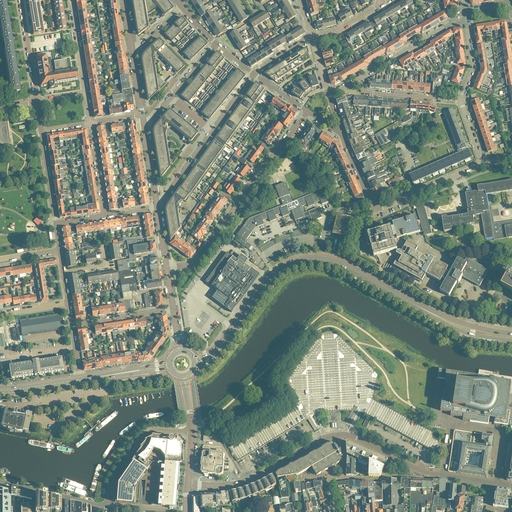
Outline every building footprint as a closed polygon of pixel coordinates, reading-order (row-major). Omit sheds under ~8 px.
[(26,0),(27,0),(33,35),(44,33),(38,0),(26,0)] [(159,6),(154,0),(132,0),(133,1),(133,3),(133,4),(134,4),(134,6),(134,9),(135,11),(135,12),(135,14),(136,17),(135,17),(136,17),(136,19),(136,20),(136,22),(137,25),(137,27),(137,28),(138,30),(138,33),(139,35),(148,28),(148,27),(147,23),(148,23),(148,19),(147,19),(146,16),(147,16),(147,15),(149,14),(151,13),(153,12),(154,11),(156,9),(158,8),(159,6)] [(165,15),(173,8),(167,0),(154,0),(159,6),(165,15)] [(204,7),(202,3),(206,0),(202,0),(200,1),(201,2),(194,6),(198,11),(204,7)] [(231,7),(237,2),(235,0),(229,0),(227,1),(228,2),(227,2),(229,5),(226,7),(228,9),(231,7)] [(289,5),(286,0),(285,0),(279,4),(280,5),(281,7),(280,8),(280,9),(278,10),(280,12),(283,10),(283,9),(289,5)] [(368,3),(367,0),(360,0),(350,4),(353,10),(356,8),(355,5),(359,4),(361,3),(362,6),(368,3)] [(407,6),(404,0),(399,4),(405,15),(406,17),(409,15),(406,10),(405,8),(407,6)] [(414,5),(410,0),(404,0),(407,6),(413,16),(415,14),(414,13),(411,7),(414,5)] [(319,6),(323,5),(325,4),(324,2),(316,4),(315,1),(307,4),(309,9),(317,7),(319,6)] [(207,12),(205,8),(208,6),(209,7),(213,4),(211,2),(207,4),(204,7),(198,11),(201,17),(204,15),(207,12)] [(234,12),(241,8),(237,2),(231,7),(233,11),(230,13),(231,15),(234,13),(234,12)] [(405,15),(399,4),(394,7),(397,12),(400,11),(401,13),(403,16),(405,15)] [(293,11),(291,8),(289,5),(283,9),(283,10),(285,13),(282,15),(283,17),(286,15),(293,11)] [(353,16),(349,10),(347,12),(343,6),(341,8),(343,11),(344,13),(347,19),(353,16)] [(319,13),(317,7),(309,9),(311,16),(319,13)] [(397,12),(394,7),(388,10),(392,15),(397,12)] [(237,17),(244,13),(241,8),(234,12),(234,13),(236,16),(233,18),(234,20),(237,18),(238,18),(237,17)] [(444,20),(447,18),(446,11),(444,12),(442,13),(440,9),(439,9),(438,10),(444,20)] [(217,13),(213,15),(210,10),(207,12),(204,15),(207,20),(214,16),(214,17),(218,15),(217,13)] [(393,22),(395,21),(393,17),(392,15),(388,10),(383,13),(387,18),(389,17),(391,19),(393,22)] [(444,20),(438,10),(436,11),(436,12),(438,15),(436,17),(440,23),(444,20)] [(9,18),(8,11),(0,12),(0,18),(2,28),(10,27),(9,20),(9,18)] [(270,18),(266,11),(260,15),(264,22),(266,25),(268,24),(266,21),(270,18)] [(296,16),(295,14),(293,11),(286,15),(289,19),(285,21),(286,23),(289,21),(290,20),(296,16)] [(336,25),(334,17),(330,18),(330,17),(331,17),(329,11),(326,11),(328,20),(329,20),(330,27),(336,25)] [(347,19),(344,13),(343,11),(340,12),(342,15),(339,16),(342,22),(347,19)] [(241,23),(247,19),(244,13),(237,17),(238,18),(237,18),(240,22),(236,24),(236,23),(232,26),(233,28),(238,26),(241,23)] [(387,18),(383,13),(378,16),(381,21),(383,24),(385,27),(387,30),(389,29),(384,20),(387,18)] [(440,23),(436,17),(433,18),(431,14),(429,15),(429,16),(435,26),(440,23)] [(264,22),(260,15),(255,18),(259,25),(258,25),(261,29),(263,27),(260,24),(264,22)] [(221,20),(220,18),(217,20),(214,17),(214,16),(207,20),(211,26),(217,21),(218,22),(221,20)] [(383,24),(381,21),(378,16),(373,19),(374,21),(371,22),(374,26),(376,25),(377,26),(380,25),(382,29),(382,28),(384,32),(387,30),(385,27),(383,24)] [(435,26),(429,16),(427,17),(429,21),(427,22),(431,28),(435,26)] [(189,25),(182,18),(179,21),(185,28),(189,25)] [(259,25),(255,18),(250,22),(253,28),(255,32),(257,31),(255,27),(258,25),(259,25)] [(431,28),(427,22),(425,23),(422,20),(420,21),(427,31),(431,28)] [(185,28),(179,21),(175,24),(182,31),(185,28)] [(221,28),(225,25),(229,23),(228,21),(223,23),(220,26),(218,22),(217,21),(211,26),(214,31),(221,27),(221,28)] [(420,21),(419,22),(418,22),(420,26),(418,27),(422,34),(427,31),(420,21)] [(508,31),(506,22),(505,21),(500,22),(500,27),(502,26),(503,31),(508,31)] [(372,30),(371,28),(374,26),(371,22),(369,24),(368,22),(362,25),(364,27),(366,31),(367,33),(369,32),(372,30)] [(305,33),(301,27),(302,27),(299,23),(298,24),(300,27),(296,30),(300,37),(305,33)] [(422,34),(418,27),(417,25),(415,27),(413,23),(411,24),(417,34),(418,33),(419,34),(421,32),(422,34)] [(182,31),(175,24),(172,28),(179,35),(182,31)] [(411,24),(409,25),(411,29),(409,31),(412,37),(417,34),(411,24)] [(489,36),(487,24),(481,25),(481,30),(483,30),(483,32),(486,32),(487,36),(489,36)] [(221,27),(214,31),(218,37),(224,33),(228,31),(232,28),(231,26),(227,28),(225,25),(221,28),(221,27)] [(367,33),(366,31),(364,27),(362,25),(357,28),(360,33),(361,34),(364,32),(365,34),(367,33)] [(290,33),(294,40),(300,37),(296,30),(294,26),(292,27),(294,31),(291,33),(290,33)] [(11,33),(10,27),(2,28),(4,44),(13,43),(12,35),(11,33)] [(179,35),(172,28),(169,31),(175,38),(179,35)] [(360,33),(357,28),(352,31),(359,42),(360,44),(362,43),(361,41),(358,35),(361,34),(360,33)] [(463,38),(461,29),(460,28),(452,30),(453,35),(454,34),(457,34),(458,38),(463,38)] [(294,40),(290,33),(291,33),(289,29),(287,31),(289,34),(285,37),(288,41),(289,43),(294,40)] [(411,37),(408,31),(405,32),(403,29),(401,30),(407,40),(411,37)] [(241,36),(244,34),(243,32),(239,34),(237,30),(230,34),(234,40),(240,36),(241,36)] [(282,45),(278,38),(279,37),(277,34),(276,34),(274,30),(272,32),(274,35),(275,35),(277,39),(274,41),(273,41),(277,48),(282,45)] [(407,40),(401,30),(399,31),(400,33),(401,35),(399,36),(400,38),(404,44),(403,43),(406,42),(406,41),(407,40)] [(446,39),(453,35),(452,30),(443,35),(446,39)] [(175,38),(169,31),(165,34),(172,41),(175,38)] [(285,37),(284,35),(284,34),(282,31),(280,32),(282,35),(279,37),(278,38),(282,45),(288,41),(285,37)] [(359,42),(352,31),(347,34),(348,36),(345,38),(351,48),(353,46),(351,43),(354,40),(358,47),(361,46),(360,44),(359,42)] [(404,44),(400,38),(398,39),(396,35),(395,36),(393,37),(400,47),(404,44)] [(447,41),(446,39),(443,35),(439,37),(443,44),(445,48),(447,47),(447,46),(445,43),(447,41)] [(482,41),(481,35),(480,35),(476,36),(477,44),(485,43),(484,41),(482,41)] [(237,45),(244,41),(244,42),(247,40),(246,38),(243,40),(241,36),(240,36),(234,40),(237,45)] [(208,44),(201,37),(197,40),(204,47),(208,44)] [(277,48),(273,41),(274,41),(271,37),(269,38),(272,42),(267,45),(269,47),(272,51),(277,48)] [(393,37),(392,38),(391,38),(393,42),(391,43),(395,50),(400,47),(393,37)] [(443,44),(439,37),(435,40),(441,50),(442,49),(443,49),(441,45),(443,44)] [(247,47),(251,45),(258,40),(257,38),(250,43),(246,45),(244,42),(244,41),(237,45),(240,51),(247,47)] [(185,66),(180,60),(160,39),(152,46),(153,46),(158,52),(165,59),(164,59),(167,62),(170,65),(171,65),(175,69),(174,70),(177,73),(185,66)] [(204,47),(197,40),(194,43),(201,51),(204,47)] [(349,47),(345,40),(341,42),(344,50),(349,47)] [(441,50),(435,40),(430,43),(436,51),(435,49),(436,48),(439,52),(439,51),(441,50)] [(395,50),(391,43),(389,45),(387,41),(385,42),(391,52),(395,50)] [(385,42),(383,43),(385,47),(383,48),(387,55),(391,52),(385,42)] [(14,49),(13,43),(4,44),(7,60),(15,59),(14,52),(14,49)] [(201,51),(194,43),(190,47),(197,54),(201,51)] [(436,51),(430,43),(431,44),(428,45),(429,46),(427,47),(434,57),(435,56),(436,56),(433,52),(436,51)] [(387,55),(383,48),(382,46),(380,48),(378,44),(377,44),(375,46),(381,55),(383,54),(383,55),(386,53),(387,55)] [(268,57),(263,50),(263,51),(260,53),(257,49),(258,49),(255,45),(253,47),(255,50),(257,54),(258,54),(262,60),(268,57)] [(158,92),(155,72),(154,65),(155,65),(156,56),(156,53),(158,52),(153,46),(151,48),(151,47),(151,48),(149,50),(149,49),(149,50),(147,51),(146,53),(145,53),(144,55),(143,57),(143,60),(142,60),(143,60),(143,62),(143,64),(143,65),(144,67),(143,67),(144,67),(144,70),(144,72),(144,73),(145,75),(145,78),(146,80),(145,80),(145,81),(146,81),(146,83),(146,86),(147,86),(147,88),(147,89),(147,91),(148,94),(148,96),(148,97),(149,99),(148,99),(149,99),(149,100),(150,99),(151,99),(158,92)] [(272,51),(269,47),(265,49),(263,46),(261,47),(263,51),(263,50),(268,57),(273,53),(272,51)] [(375,46),(374,47),(373,47),(375,50),(373,52),(377,58),(381,55),(375,46)] [(197,54),(190,47),(187,50),(194,57),(197,54)] [(434,57),(427,47),(423,49),(427,56),(429,55),(431,58),(432,58),(434,57)] [(309,54),(307,48),(306,48),(306,49),(302,51),(301,51),(301,52),(299,53),(298,53),(302,58),(309,54)] [(333,56),(331,49),(322,52),(324,59),(333,56)] [(194,57),(187,50),(184,53),(190,60),(194,57)] [(250,54),(252,57),(253,57),(257,63),(262,60),(258,54),(257,54),(255,50),(250,54)] [(376,59),(372,52),(370,54),(368,50),(367,50),(366,51),(372,61),(376,59)] [(426,62),(424,58),(426,57),(422,50),(418,53),(424,63),(426,62)] [(366,51),(364,52),(364,53),(366,56),(364,57),(368,66),(369,65),(368,64),(371,63),(370,62),(372,61),(366,51)] [(225,59),(217,52),(214,56),(222,62),(225,59)] [(299,60),(302,58),(298,53),(298,54),(294,56),(293,56),(293,57),(291,58),(290,58),(290,59),(293,64),(299,60)] [(417,62),(413,55),(412,53),(408,56),(414,66),(416,65),(414,61),(416,60),(417,62)] [(424,63),(418,53),(416,54),(416,53),(413,55),(417,62),(419,61),(421,64),(422,64),(423,63),(424,63)] [(54,83),(78,80),(77,69),(74,70),(74,68),(70,69),(71,69),(68,70),(67,61),(54,63),(56,72),(52,72),(52,69),(50,59),(47,59),(46,54),(45,55),(36,56),(35,56),(40,87),(49,85),(49,86),(50,87),(51,87),(52,88),(52,87),(53,87),(54,86),(54,85),(54,83)] [(252,57),(250,54),(245,57),(247,61),(251,67),(257,63),(253,57),(252,57)] [(302,65),(310,60),(309,54),(302,58),(299,60),(302,65)] [(222,62),(214,56),(211,60),(219,66),(222,62)] [(414,66),(408,56),(404,59),(407,65),(408,65),(410,64),(412,68),(412,67),(414,66)] [(343,62),(342,60),(338,61),(337,60),(336,60),(333,61),(332,57),(324,60),(326,66),(334,64),(334,66),(337,65),(343,62)] [(368,66),(364,57),(363,58),(364,59),(362,60),(360,57),(358,58),(364,68),(368,66)] [(358,58),(356,59),(358,63),(356,64),(360,71),(364,68),(358,58)] [(462,66),(465,66),(465,63),(464,58),(457,59),(453,59),(453,62),(457,61),(458,64),(462,63),(462,66)] [(16,64),(15,59),(7,60),(9,76),(18,75),(17,67),(16,64)] [(285,69),(289,66),(293,64),(290,59),(286,61),(285,61),(285,62),(283,63),(282,63),(282,64),(285,69)] [(407,65),(404,59),(399,61),(397,62),(399,65),(401,64),(403,68),(405,66),(408,70),(410,69),(408,65),(407,65)] [(219,66),(211,60),(208,63),(216,70),(219,66)] [(292,71),(302,65),(299,60),(293,64),(289,66),(292,71)] [(360,71),(356,64),(354,66),(352,62),(351,62),(350,63),(356,73),(360,71)] [(216,70),(208,63),(205,67),(213,73),(216,70)] [(350,63),(348,64),(347,64),(350,68),(348,69),(351,76),(356,73),(350,63)] [(277,74),(280,72),(285,69),(282,64),(278,66),(277,66),(278,67),(275,68),(274,68),(274,69),(277,74)] [(283,77),(292,71),(289,66),(285,69),(280,72),(283,77)] [(455,72),(462,74),(465,66),(462,66),(461,68),(457,67),(456,69),(452,68),(451,70),(455,72)] [(213,73),(205,67),(202,71),(210,77),(213,73)] [(351,76),(348,69),(345,71),(343,67),(341,68),(347,78),(351,76)] [(341,68),(339,69),(339,70),(341,73),(339,75),(343,81),(347,78),(341,68)] [(245,76),(238,69),(235,73),(242,79),(245,76)] [(270,78),(277,74),(274,69),(270,71),(269,71),(270,71),(267,73),(266,73),(265,74),(270,78)] [(343,81),(339,75),(337,75),(337,74),(334,74),(333,69),(327,72),(328,76),(329,78),(329,77),(331,84),(335,85),(340,82),(341,82),(343,81)] [(210,77),(202,71),(199,74),(207,80),(210,77)] [(242,79),(235,73),(234,73),(233,72),(230,75),(239,83),(242,79)] [(275,82),(283,77),(280,72),(277,74),(270,78),(275,82)] [(439,76),(439,73),(432,73),(431,78),(431,84),(430,93),(435,94),(438,83),(436,83),(436,79),(437,79),(438,76),(439,76)] [(207,80),(199,74),(196,78),(204,84),(207,80)] [(490,80),(485,78),(486,76),(480,74),(479,74),(477,78),(489,83),(490,80)] [(19,81),(18,75),(9,76),(12,92),(20,90),(19,83),(19,81)] [(239,83),(230,75),(227,79),(229,80),(236,87),(239,83)] [(452,81),(459,84),(461,79),(450,75),(449,77),(453,79),(452,81)] [(112,86),(130,83),(128,76),(120,77),(120,83),(119,83),(119,81),(118,81),(109,82),(109,84),(110,86),(112,85),(112,86)] [(317,83),(315,76),(309,78),(311,85),(311,86),(312,87),(314,87),(316,87),(316,86),(318,86),(318,84),(317,83)] [(375,88),(376,81),(374,80),(374,76),(368,80),(370,88),(375,88)] [(204,84),(196,78),(193,81),(201,88),(204,84)] [(229,80),(226,84),(233,90),(236,87),(229,80)] [(309,86),(304,80),(299,84),(303,90),(304,91),(305,91),(305,92),(307,91),(309,90),(308,90),(310,88),(309,87),(309,86)] [(201,88),(193,81),(190,85),(198,91),(201,88)] [(131,90),(130,83),(112,86),(112,85),(110,86),(110,89),(111,93),(113,92),(121,91),(131,90)] [(267,91),(256,83),(253,87),(264,95),(267,91)] [(487,90),(481,88),(482,86),(475,83),(473,88),(486,93),(487,90)] [(233,90),(226,84),(223,88),(230,94),(233,90)] [(198,91),(190,85),(187,89),(195,95),(198,91)] [(264,95),(253,87),(250,91),(261,99),(264,95)] [(230,94),(223,88),(220,91),(227,97),(230,94)] [(303,93),(302,92),(296,88),(292,93),(298,97),(299,98),(300,98),(300,99),(301,97),(302,97),(303,96),(303,95),(304,94),(303,93)] [(184,92),(192,98),(195,95),(187,89),(184,92)] [(113,100),(132,97),(131,90),(121,91),(113,92),(111,93),(109,93),(110,94),(110,98),(108,98),(107,98),(107,101),(108,101),(112,100),(113,100)] [(227,97),(220,91),(217,95),(224,101),(227,97)] [(261,99),(250,91),(247,95),(258,103),(261,99)] [(192,98),(184,92),(181,96),(189,102),(192,98)] [(224,101),(217,95),(214,98),(221,105),(224,101)] [(258,103),(247,95),(244,100),(255,107),(258,103)] [(133,104),(132,97),(113,100),(112,100),(113,107),(120,106),(120,103),(124,102),(124,105),(133,104)] [(276,107),(280,100),(276,97),(271,104),(276,107)] [(221,105),(214,98),(211,102),(218,108),(221,105)] [(478,99),(473,101),(471,101),(473,107),(481,105),(479,99),(478,99)] [(255,107),(244,100),(241,104),(252,112),(255,107)] [(280,110),(285,103),(280,100),(276,107),(280,110)] [(218,108),(211,102),(208,106),(215,112),(218,108)] [(348,107),(348,105),(350,104),(350,102),(348,102),(346,103),(338,105),(339,110),(348,107)] [(285,113),(289,107),(285,103),(280,110),(285,113)] [(435,111),(436,108),(437,106),(429,103),(428,111),(434,114),(435,111)] [(133,110),(134,109),(133,104),(124,105),(123,105),(124,108),(121,109),(122,113),(125,113),(130,112),(130,111),(133,110)] [(252,112),(241,104),(238,108),(249,116),(252,112)] [(482,110),(481,105),(473,107),(475,113),(482,110)] [(122,113),(121,109),(120,109),(120,106),(113,107),(114,114),(122,113)] [(215,112),(208,106),(205,109),(212,116),(215,112)] [(287,114),(285,113),(280,110),(276,107),(271,113),(274,115),(274,114),(277,116),(277,115),(281,118),(281,119),(282,118),(284,116),(285,117),(287,114)] [(294,118),(298,112),(289,107),(285,113),(287,114),(294,118)] [(243,124),(249,116),(238,108),(232,116),(243,124)] [(455,116),(454,114),(453,110),(446,112),(445,109),(436,108),(435,111),(437,115),(444,113),(457,146),(459,151),(467,148),(465,143),(465,142),(455,116)] [(198,133),(187,123),(170,109),(164,117),(163,118),(169,123),(172,125),(173,125),(177,128),(177,129),(183,134),(184,134),(188,138),(191,141),(198,133)] [(212,116),(205,109),(202,113),(209,119),(212,116)] [(484,116),(482,110),(475,113),(477,118),(484,116)] [(294,118),(287,114),(285,117),(284,116),(282,118),(290,123),(294,118)] [(352,118),(358,116),(357,114),(356,114),(351,116),(342,119),(344,123),(353,120),(352,118)] [(243,124),(232,116),(229,120),(240,128),(243,124)] [(486,122),(484,116),(477,118),(478,124),(486,122)] [(171,166),(170,159),(166,135),(168,128),(167,128),(168,125),(168,124),(169,123),(163,118),(162,119),(160,121),(159,123),(158,123),(159,123),(157,125),(156,127),(155,127),(155,128),(154,130),(154,132),(154,135),(155,137),(154,138),(155,138),(155,140),(155,143),(156,143),(156,145),(156,146),(156,148),(157,151),(157,153),(157,154),(158,156),(157,156),(158,156),(158,159),(158,161),(158,162),(159,164),(159,167),(160,169),(159,170),(160,170),(160,172),(161,175),(160,175),(161,175),(161,178),(162,177),(165,172),(170,167),(171,167),(171,166)] [(287,128),(290,123),(282,118),(281,119),(281,120),(282,121),(280,123),(287,128)] [(240,128),(229,120),(226,125),(237,132),(240,128)] [(283,126),(276,121),(272,126),(280,132),(280,131),(281,130),(281,129),(283,126)] [(488,127),(486,122),(478,124),(480,130),(488,127)] [(356,129),(355,127),(356,126),(361,125),(360,123),(345,128),(347,132),(356,129)] [(318,129),(311,124),(309,128),(308,128),(315,133),(318,129)] [(237,132),(226,125),(223,129),(234,136),(237,132)] [(280,132),(272,126),(269,131),(276,136),(277,136),(278,136),(279,135),(279,134),(280,132)] [(348,136),(362,132),(365,130),(364,127),(362,127),(363,129),(356,132),(356,129),(347,132),(348,136)] [(490,133),(488,127),(480,130),(482,135),(490,133)] [(315,133),(308,128),(306,130),(307,130),(305,133),(315,140),(316,140),(312,137),(315,133)] [(88,137),(86,129),(83,129),(80,130),(75,131),(76,135),(80,134),(80,138),(82,138),(88,137)] [(234,136),(223,129),(220,133),(231,141),(234,136)] [(384,130),(375,135),(381,146),(387,142),(383,135),(386,134),(384,130)] [(276,136),(269,131),(267,133),(265,132),(264,134),(273,140),(274,138),(275,138),(276,136)] [(396,139),(402,135),(400,131),(394,135),(396,139)] [(323,145),(329,136),(324,132),(318,141),(323,145)] [(359,138),(358,136),(363,134),(362,132),(348,136),(350,141),(359,138)] [(59,137),(58,133),(54,134),(50,134),(50,135),(47,135),(48,143),(53,143),(52,138),(59,137)] [(231,141),(220,133),(217,137),(228,145),(231,141)] [(315,140),(305,133),(304,134),(303,134),(301,136),(302,137),(309,142),(309,141),(311,139),(314,142),(315,140)] [(492,139),(490,133),(482,135),(484,141),(492,139)] [(273,140),(264,134),(260,139),(269,145),(270,144),(271,143),(271,142),(273,140)] [(329,149),(330,147),(335,140),(329,136),(323,145),(329,149)] [(312,144),(309,141),(309,142),(302,137),(299,141),(311,149),(309,147),(312,144)] [(227,146),(216,138),(213,143),(224,150),(227,146)] [(352,147),(359,143),(363,141),(362,139),(359,140),(359,138),(350,141),(352,147)] [(493,144),(492,139),(484,141),(486,147),(493,144)] [(341,147),(339,143),(335,140),(330,147),(335,150),(341,147)] [(311,149),(299,141),(296,145),(300,147),(297,151),(301,155),(305,157),(311,149)] [(354,152),(366,146),(364,143),(363,141),(359,143),(352,147),(354,152)] [(57,151),(56,147),(54,147),(53,143),(48,143),(48,148),(49,148),(49,152),(57,151)] [(224,150),(213,143),(210,147),(221,155),(224,150)] [(495,150),(493,144),(486,147),(488,152),(495,150)] [(259,156),(264,149),(259,145),(256,148),(254,146),(251,150),(253,152),(259,156)] [(364,152),(363,150),(367,148),(366,146),(354,152),(356,156),(364,152)] [(221,155),(210,147),(207,151),(218,159),(221,155)] [(343,152),(341,147),(335,150),(332,151),(333,153),(334,153),(336,156),(344,153),(343,152)] [(409,175),(413,183),(471,158),(468,149),(409,175)] [(218,159),(207,151),(204,155),(215,163),(218,159)] [(253,152),(248,159),(253,163),(259,156),(253,152)] [(358,161),(370,155),(369,152),(365,154),(364,152),(356,156),(358,161)] [(346,158),(344,153),(336,156),(338,159),(337,160),(338,162),(339,161),(339,162),(346,158)] [(244,164),(246,162),(240,157),(235,154),(232,159),(237,163),(239,161),(243,164),(240,168),(239,167),(236,171),(238,172),(238,173),(243,176),(250,168),(248,167),(244,164)] [(215,163),(204,155),(201,159),(212,167),(215,163)] [(368,161),(367,159),(371,157),(370,155),(358,161),(360,165),(368,161)] [(342,167),(349,164),(346,158),(339,162),(342,167)] [(212,167),(201,159),(198,163),(209,171),(212,167)] [(362,170),(374,164),(373,162),(369,164),(368,161),(360,165),(362,170)] [(209,171),(198,163),(195,168),(206,175),(209,171)] [(344,173),(351,170),(349,164),(342,167),(342,168),(340,168),(343,174),(344,174),(344,173)] [(372,171),(371,168),(375,166),(374,164),(362,170),(365,174),(372,171)] [(229,174),(232,170),(227,166),(224,170),(229,174)] [(206,175),(195,168),(192,172),(203,179),(206,175)] [(376,176),(375,174),(384,170),(383,168),(373,173),(372,173),(365,176),(367,180),(376,176)] [(347,179),(354,176),(351,170),(344,173),(344,174),(347,179)] [(203,179),(192,172),(189,176),(200,184),(203,179)] [(378,180),(377,178),(386,174),(385,172),(376,176),(367,180),(369,184),(378,180)] [(200,184),(189,176),(186,180),(197,188),(200,184)] [(235,187),(241,180),(235,176),(230,183),(235,187)] [(347,185),(357,181),(354,176),(347,179),(348,183),(347,183),(347,185)] [(385,182),(384,180),(388,178),(387,176),(378,180),(369,184),(372,190),(376,188),(375,186),(380,184),(385,182)] [(400,182),(398,177),(392,180),(388,182),(389,186),(394,184),(394,185),(400,182)] [(197,188),(186,180),(183,184),(194,192),(197,188)] [(407,180),(401,182),(402,187),(408,185),(409,189),(410,189),(407,180)] [(492,214),(491,208),(490,208),(490,206),(491,205),(488,206),(486,195),(487,195),(495,193),(502,192),(509,191),(511,190),(511,180),(507,181),(489,184),(482,185),(477,186),(478,191),(472,192),(472,191),(470,188),(470,189),(468,190),(468,189),(466,190),(466,193),(465,193),(468,211),(467,211),(468,215),(447,218),(447,216),(442,217),(442,221),(443,221),(443,224),(444,231),(444,232),(451,231),(451,228),(458,227),(465,226),(465,225),(472,224),(472,225),(474,224),(473,217),(475,217),(476,217),(475,215),(481,214),(485,236),(485,239),(486,239),(493,238),(496,238),(496,240),(494,240),(498,240),(498,239),(506,238),(511,237),(511,220),(496,224),(496,223),(496,224),(494,224),(492,214)] [(352,190),(359,187),(357,181),(347,185),(348,186),(349,185),(352,190)] [(215,182),(211,187),(216,190),(219,185),(215,182)] [(230,194),(235,187),(230,183),(229,185),(226,183),(223,187),(226,189),(225,191),(230,194)] [(308,211),(304,213),(301,207),(307,204),(308,207),(314,204),(315,204),(314,203),(320,201),(322,205),(322,204),(328,202),(329,202),(325,194),(322,195),(320,190),(292,201),(285,183),(275,186),(277,191),(274,192),(277,200),(280,198),(283,205),(253,217),(252,216),(251,217),(251,218),(249,218),(248,220),(248,219),(245,223),(246,223),(237,235),(239,237),(236,240),(249,249),(251,246),(247,242),(248,240),(247,240),(251,233),(255,228),(257,227),(264,224),(262,220),(269,218),(270,222),(277,219),(275,215),(281,213),(283,217),(289,214),(292,213),(295,221),(296,220),(297,224),(306,221),(311,219),(312,221),(322,217),(318,208),(309,212),(308,211)] [(194,192),(183,184),(180,188),(191,196),(194,192)] [(381,189),(380,184),(375,186),(376,188),(372,190),(374,195),(386,190),(385,187),(381,189)] [(356,198),(364,197),(359,187),(352,190),(356,199),(353,199),(355,203),(358,202),(356,198)] [(180,207),(179,206),(181,204),(179,203),(182,199),(186,202),(191,196),(180,188),(176,195),(175,196),(174,197),(173,199),(172,199),(173,199),(171,201),(170,203),(169,203),(170,203),(168,205),(167,207),(167,208),(166,210),(166,213),(178,211),(178,209),(180,207)] [(402,193),(400,188),(396,190),(396,189),(392,191),(394,196),(402,193)] [(376,199),(389,193),(388,190),(387,190),(387,189),(386,190),(374,195),(376,199)] [(227,200),(220,194),(218,197),(219,197),(217,200),(216,199),(224,205),(224,204),(225,204),(226,202),(227,200)] [(98,204),(98,199),(97,199),(97,195),(92,196),(89,196),(90,200),(92,200),(93,204),(93,205),(98,204)] [(224,205),(216,199),(214,201),(215,202),(213,205),(220,210),(222,208),(222,207),(224,205)] [(65,207),(65,204),(64,200),(57,201),(58,206),(58,210),(59,210),(64,209),(63,207),(65,207)] [(430,229),(423,201),(415,205),(423,231),(430,229)] [(99,212),(98,204),(93,205),(93,204),(87,205),(87,206),(88,214),(93,213),(96,213),(96,212),(99,212)] [(220,210),(213,205),(211,207),(209,209),(210,209),(216,214),(218,212),(219,212),(220,210)] [(71,216),(71,212),(64,213),(64,209),(59,210),(60,218),(63,218),(67,217),(71,216)] [(216,214),(210,209),(208,212),(207,211),(205,214),(213,219),(214,218),(215,218),(216,216),(216,215),(216,214)] [(181,229),(180,224),(178,211),(166,213),(167,215),(167,216),(167,215),(167,218),(168,221),(168,223),(168,224),(168,223),(169,226),(168,226),(169,226),(169,229),(169,231),(169,232),(170,234),(170,237),(171,241),(180,229),(181,229)] [(346,237),(349,227),(351,217),(337,214),(332,233),(337,235),(346,237)] [(397,250),(393,236),(396,236),(397,238),(420,232),(416,215),(392,222),(394,227),(391,227),(391,226),(367,233),(374,256),(397,250)] [(43,221),(39,216),(34,221),(38,225),(43,221)] [(213,221),(206,216),(204,219),(203,218),(202,220),(209,226),(211,224),(213,222),(213,221)] [(209,226),(202,220),(200,222),(201,223),(199,225),(206,231),(207,231),(209,228),(208,227),(209,226)] [(196,230),(203,236),(205,234),(206,232),(207,231),(206,231),(199,225),(197,229),(196,228),(194,228),(194,229),(196,230)] [(196,230),(194,229),(190,234),(199,240),(200,238),(201,239),(203,236),(196,230)] [(175,247),(181,240),(176,236),(170,243),(172,244),(172,245),(173,246),(174,247),(175,247)] [(193,237),(191,236),(191,237),(189,240),(186,243),(180,251),(183,252),(183,253),(184,254),(185,254),(191,247),(187,245),(189,242),(193,237)] [(156,252),(155,243),(137,246),(136,240),(135,240),(129,241),(126,241),(128,250),(128,253),(129,256),(129,259),(137,258),(136,255),(156,252)] [(180,251),(186,243),(181,240),(175,247),(176,247),(176,248),(177,249),(178,249),(180,251)] [(446,271),(448,267),(430,257),(429,260),(415,252),(418,247),(404,240),(396,254),(399,255),(394,265),(415,277),(414,278),(423,283),(427,276),(425,275),(426,274),(440,282),(442,278),(446,280),(440,291),(449,296),(457,282),(459,283),(462,277),(463,276),(461,275),(468,261),(466,259),(464,262),(458,259),(450,273),(446,271)] [(194,253),(196,250),(194,248),(193,249),(191,247),(185,254),(185,255),(186,255),(186,256),(187,257),(188,257),(189,257),(190,258),(194,253),(194,254),(194,253)] [(238,260),(236,259),(228,253),(227,252),(206,282),(212,287),(218,291),(212,298),(232,312),(260,275),(253,270),(250,268),(249,269),(248,268),(244,265),(243,265),(247,260),(241,255),(238,260)] [(145,260),(145,259),(145,257),(137,258),(129,259),(117,261),(118,271),(130,269),(129,263),(145,260)] [(145,260),(146,264),(136,266),(136,268),(140,268),(158,266),(157,257),(148,259),(145,259),(145,260)] [(480,287),(489,270),(466,258),(466,259),(468,261),(461,275),(463,276),(462,277),(480,287)] [(159,270),(158,266),(140,268),(136,268),(137,274),(159,270)] [(160,279),(159,270),(137,274),(136,268),(130,269),(118,271),(121,286),(129,285),(138,283),(160,279)] [(511,274),(511,272),(508,270),(505,275),(507,276),(502,285),(511,291),(511,274)] [(122,289),(122,294),(131,293),(162,288),(161,279),(160,279),(138,283),(129,285),(121,286),(122,289)] [(163,298),(162,291),(153,292),(154,296),(148,297),(148,300),(154,299),(163,298)] [(165,305),(163,298),(154,299),(156,307),(165,305)] [(132,299),(123,301),(125,312),(131,311),(134,310),(132,299)] [(61,325),(60,314),(20,321),(23,336),(62,329),(61,325)] [(169,333),(168,327),(161,328),(161,330),(160,332),(166,337),(169,333)] [(166,337),(160,332),(158,331),(157,333),(156,332),(154,335),(163,342),(165,339),(167,337),(166,337)] [(373,398),(377,381),(378,378),(377,378),(378,374),(374,371),(375,370),(362,358),(363,357),(360,354),(358,352),(358,353),(346,341),(341,336),(340,337),(337,334),(335,332),(332,331),(329,331),(327,331),(324,332),(322,334),(320,335),(318,338),(317,338),(302,357),(302,356),(297,361),(298,362),(287,376),(288,376),(285,380),(285,382),(287,387),(295,406),(262,426),(248,434),(234,443),(235,443),(228,447),(232,453),(237,461),(239,460),(241,459),(243,457),(244,457),(248,455),(250,454),(250,453),(256,450),(262,446),(268,443),(269,442),(274,439),(275,439),(281,435),(287,431),(293,428),(293,427),(295,426),(299,424),(305,420),(307,419),(312,426),(314,429),(315,431),(315,432),(316,432),(321,429),(324,427),(323,426),(315,414),(318,412),(325,412),(325,411),(326,411),(326,412),(333,411),(341,411),(341,410),(342,410),(342,411),(349,410),(352,412),(346,422),(348,424),(353,426),(354,427),(362,412),(364,410),(365,411),(366,409),(365,409),(366,409),(364,413),(370,417),(370,416),(371,417),(377,420),(428,448),(430,449),(431,450),(433,451),(434,451),(437,446),(439,443),(440,441),(433,438),(436,434),(424,427),(416,423),(416,422),(373,398)] [(163,342),(154,335),(152,338),(152,339),(151,341),(159,347),(163,342)] [(159,347),(151,341),(149,343),(150,344),(149,346),(156,351),(159,347)] [(156,351),(149,346),(146,349),(145,348),(144,350),(145,352),(152,356),(152,357),(154,355),(154,354),(156,351)] [(149,360),(152,356),(145,352),(144,353),(142,354),(144,361),(149,360)] [(64,370),(63,365),(66,364),(65,362),(63,363),(62,362),(57,362),(57,358),(38,361),(38,360),(32,361),(32,362),(9,365),(10,371),(7,371),(8,374),(10,373),(11,378),(11,379),(34,375),(34,376),(41,375),(40,374),(64,370)] [(508,425),(510,412),(507,412),(511,382),(504,380),(504,379),(501,379),(501,380),(491,379),(485,377),(447,372),(440,371),(439,373),(439,376),(438,379),(445,380),(445,383),(440,411),(451,412),(451,416),(463,418),(463,420),(470,421),(480,423),(488,424),(489,418),(495,419),(495,423),(508,425)] [(31,419),(32,414),(26,413),(25,416),(25,415),(24,415),(23,416),(16,414),(17,411),(14,410),(14,414),(7,412),(7,411),(7,410),(6,410),(5,410),(6,408),(0,407),(0,406),(0,425),(1,426),(1,427),(22,432),(23,431),(28,432),(31,419)] [(170,409),(146,414),(146,419),(171,414),(170,409)] [(123,435),(143,419),(140,416),(120,431),(123,435)] [(486,478),(487,478),(487,476),(489,465),(490,465),(490,460),(492,448),(492,447),(493,436),(483,434),(482,440),(484,441),(483,442),(485,442),(484,446),(475,445),(476,442),(474,442),(474,438),(475,438),(468,437),(469,432),(458,431),(455,430),(455,431),(454,431),(454,434),(453,439),(453,441),(451,452),(449,464),(448,470),(448,471),(449,472),(456,473),(458,473),(486,478)] [(117,434),(105,447),(108,451),(121,438),(117,434)] [(182,457),(183,448),(183,446),(174,440),(174,439),(173,438),(173,437),(152,435),(152,436),(145,440),(145,441),(140,447),(141,447),(132,461),(133,462),(145,470),(146,471),(148,467),(147,459),(149,455),(158,458),(158,462),(161,462),(179,464),(179,463),(182,462),(183,462),(182,457)] [(511,440),(506,440),(502,472),(505,472),(508,472),(507,481),(511,481),(511,440)] [(384,467),(388,459),(346,441),(347,454),(347,455),(346,476),(356,476),(357,459),(369,465),(369,477),(380,477),(384,467)] [(343,460),(341,458),(341,447),(340,445),(337,445),(335,443),(333,443),(332,442),(327,445),(327,444),(324,446),(314,452),(311,453),(311,454),(301,460),(301,459),(298,461),(293,464),(292,464),(275,473),(278,478),(296,475),(299,475),(312,467),(316,475),(342,461),(343,460)] [(223,474),(223,471),(225,455),(223,453),(221,453),(222,448),(221,448),(221,447),(204,446),(203,446),(202,451),(203,451),(203,452),(202,453),(201,471),(202,473),(204,474),(204,475),(208,475),(208,474),(221,475),(223,474)] [(103,450),(91,472),(96,474),(108,453),(103,450)] [(146,471),(132,461),(118,480),(116,482),(115,502),(158,505),(161,462),(153,461),(146,471)] [(177,483),(178,478),(179,478),(179,476),(178,476),(179,471),(179,469),(179,464),(161,462),(158,505),(160,505),(160,506),(169,506),(175,507),(176,500),(177,500),(177,497),(176,497),(177,492),(178,490),(177,490),(177,485),(178,485),(178,483),(177,483)] [(37,471),(12,465),(11,470),(36,476),(37,471)] [(35,476),(11,470),(10,475),(34,481),(35,476)] [(64,478),(40,472),(38,477),(63,482),(64,478)] [(272,475),(261,481),(265,491),(276,485),(276,481),(272,475)] [(278,478),(280,499),(289,498),(288,481),(287,482),(287,480),(290,483),(296,479),(296,478),(296,475),(278,478)] [(63,483),(38,477),(37,482),(61,488),(63,483)] [(94,485),(69,479),(68,484),(92,490),(94,485)] [(401,490),(401,480),(398,480),(398,479),(386,479),(386,480),(387,480),(387,482),(386,482),(382,482),(382,483),(383,490),(386,490),(387,490),(387,492),(386,492),(386,493),(386,494),(387,494),(387,497),(386,497),(387,497),(387,501),(387,502),(383,502),(383,511),(403,511),(404,506),(399,506),(399,490),(401,490)] [(423,480),(423,489),(432,490),(433,486),(433,481),(426,480),(423,480)] [(446,492),(447,485),(447,480),(433,480),(433,481),(433,486),(432,490),(432,492),(436,492),(436,496),(446,496),(446,492)] [(261,481),(249,486),(253,496),(258,494),(265,491),(261,481)] [(369,501),(368,482),(359,482),(359,490),(360,491),(366,491),(366,492),(367,499),(366,499),(366,506),(369,506),(369,501)] [(311,502),(310,498),(306,490),(305,483),(302,484),(305,504),(305,505),(306,511),(305,511),(312,511),(312,510),(312,507),(311,502)] [(383,511),(379,511),(378,502),(383,502),(383,490),(382,483),(374,483),(374,491),(375,496),(375,500),(375,511),(383,511)] [(92,490),(68,484),(67,489),(91,495),(92,490)] [(243,489),(237,490),(239,500),(246,499),(248,498),(253,496),(249,486),(243,489)] [(454,511),(455,510),(459,511),(463,511),(463,510),(464,508),(464,505),(465,496),(464,496),(464,495),(465,495),(465,494),(466,488),(459,487),(459,486),(458,493),(457,493),(457,492),(456,492),(456,495),(456,496),(456,498),(451,498),(450,509),(448,508),(447,508),(447,511),(454,511)] [(511,496),(511,490),(510,491),(495,488),(493,506),(508,508),(509,501),(511,501),(511,498),(509,498),(510,497),(511,496)] [(432,507),(432,492),(432,490),(423,489),(422,489),(422,493),(419,493),(419,492),(411,491),(411,495),(410,504),(418,505),(419,505),(419,506),(425,507),(432,507)] [(233,502),(239,500),(237,490),(230,492),(233,502)] [(30,504),(33,495),(33,493),(32,492),(29,492),(28,491),(26,499),(25,499),(24,504),(30,504)] [(230,501),(228,492),(219,494),(219,495),(218,495),(218,494),(217,494),(216,495),(215,495),(215,494),(200,495),(201,509),(216,508),(216,503),(217,503),(217,504),(219,504),(219,503),(230,501)] [(60,511),(61,510),(61,501),(61,499),(60,499),(60,500),(55,498),(54,498),(49,497),(49,496),(47,496),(42,495),(41,495),(37,494),(36,496),(35,499),(35,511),(60,511)] [(200,511),(200,497),(192,497),(192,511),(200,511)] [(91,511),(91,509),(90,509),(90,507),(70,502),(70,503),(65,502),(64,511),(91,511)]
